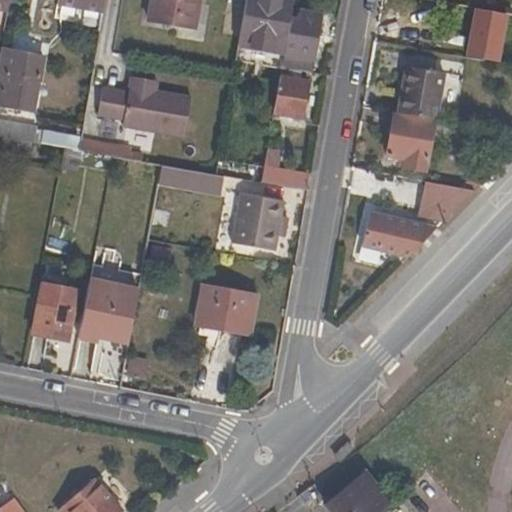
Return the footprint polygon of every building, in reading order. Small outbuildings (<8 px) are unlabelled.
[(0,0),(0,11),(8,12),(10,0),(0,0)] [(57,0),(57,6),(102,13),(104,0),(57,0)] [(209,7),(199,6),(199,0),(150,0),(147,23),(194,32),(195,24),(206,25),(209,7)] [(289,20),(292,0),(246,0),(235,62),(281,69),(281,67),(283,58),(289,20)] [(458,57),(496,61),(502,12),(464,8),(458,57)] [(281,67),(281,69),(294,72),(301,73),(311,75),(321,18),(299,14),(298,22),(289,20),(283,58),(281,67)] [(43,58),(6,51),(0,84),(0,105),(34,112),(43,58)] [(444,74),(406,67),(398,114),(435,121),(436,121),(444,74)] [(294,72),(281,69),(273,112),(283,114),(282,117),(302,121),(308,84),(299,82),(292,81),(294,72)] [(301,73),(294,72),(292,81),(299,82),(301,73)] [(156,93),(147,91),(149,81),(130,79),(128,94),(100,90),(96,116),(123,121),(121,128),(184,139),(191,98),(156,93)] [(157,83),(149,81),(147,91),(156,93),(157,83)] [(398,114),(393,114),(386,157),(404,161),(402,169),(426,173),(435,121),(398,114)] [(36,126),(0,119),(0,137),(4,139),(32,143),(33,144),(34,134),(36,126)] [(63,149),(78,152),(80,140),(81,138),(43,131),(43,135),(41,145),(63,149)] [(33,144),(41,145),(43,135),(34,134),(33,144)] [(32,143),(4,139),(1,152),(29,157),(32,143)] [(137,150),(80,140),(78,152),(114,158),(135,161),(137,150)] [(78,152),(63,149),(60,169),(75,171),(78,152)] [(266,150),(263,168),(276,170),(279,153),(278,152),(266,150)] [(224,177),(260,183),(263,168),(218,160),(215,176),(224,177)] [(496,171),(486,161),(460,187),(477,190),(496,171)] [(215,176),(162,166),(158,186),(221,197),(224,177),(215,176)] [(263,168),(260,183),(274,186),(276,170),(263,168)] [(311,176),(278,171),(276,170),(274,186),(276,186),(309,192),(311,176)] [(444,223),(477,190),(460,187),(424,181),(417,219),(444,223)] [(283,203),(240,195),(231,244),(274,252),(283,203)] [(410,257),(429,238),(408,235),(410,223),(368,215),(363,249),(410,257)] [(94,263),(86,300),(128,308),(136,271),(94,263)] [(78,289),(41,283),(32,336),(68,343),(78,289)] [(257,296),(201,287),(195,327),(251,336),(257,296)] [(216,393),(231,346),(208,340),(194,386),(216,393)] [(122,378),(143,378),(144,358),(122,357),(122,378)] [(391,511),(395,509),(362,474),(323,508),(326,511),(391,511)] [(123,511),(95,480),(58,511),(123,511)] [(0,483),(0,511),(19,511),(11,501),(9,482),(0,483)]
